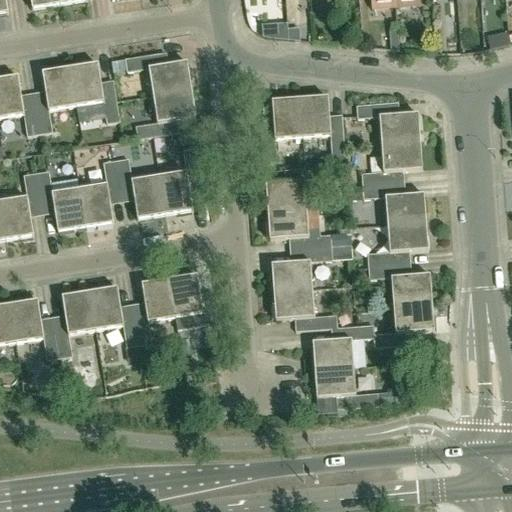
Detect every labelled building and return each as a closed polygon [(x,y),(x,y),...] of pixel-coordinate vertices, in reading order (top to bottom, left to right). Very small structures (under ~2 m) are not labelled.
[(0,0),(0,17),(9,16),(6,0),(0,0)] [(30,0),(33,12),(61,8),(59,0),(30,0)] [(372,0),(373,12),(397,10),(396,0),(372,0)] [(396,0),(397,10),(421,9),(420,0),(396,0)] [(288,44),(288,43),(288,33),(287,27),(262,28),(262,39),(262,40),(265,41),(269,42),(288,44)] [(495,38),(497,49),(509,47),(506,35),(495,38)] [(149,73),(154,100),(192,94),(188,66),(163,70),(161,58),(126,63),(128,76),(149,73)] [(99,68),(71,72),(77,111),(104,106),(107,128),(120,126),(115,90),(102,92),(99,68)] [(35,103),(40,138),(53,136),(49,115),(77,111),(71,72),(43,77),(47,101),(35,103)] [(19,80),(0,83),(0,122),(25,119),(28,140),(40,138),(35,103),(22,105),(19,80)] [(137,131),(139,143),(174,138),(172,126),(197,122),(192,94),(154,100),(158,128),(137,131)] [(332,140),(333,162),(346,161),(343,125),(330,126),(329,101),(301,103),(304,141),(332,140)] [(276,143),(304,141),(301,103),(273,105),(275,130),(262,131),(265,167),(278,166),(276,143)] [(380,121),(382,149),(421,146),(419,118),(394,120),(393,108),(358,110),(359,123),(380,121)] [(423,174),(421,146),(382,149),(384,177),(362,178),(363,191),(399,188),(398,175),(423,174)] [(187,176),(160,180),(166,219),(194,214),(190,190),(202,188),(197,153),(184,154),(187,176)] [(138,223),(166,219),(160,180),(132,185),(129,163),(117,165),(122,200),(134,198),(138,223)] [(122,200),(117,165),(104,167),(108,189),(80,193),(86,231),(113,227),(110,202),(122,200)] [(327,185),(326,171),(291,174),(292,187),(267,189),(269,216),(307,213),(305,186),(327,185)] [(86,231),(80,193),(53,197),(50,176),(37,178),(42,213),(55,211),(59,236),(86,231)] [(27,201),(0,206),(6,244),(34,239),(30,215),(42,213),(37,178),(24,180),(27,201)] [(386,202),(388,229),(427,227),(425,198),(400,200),(399,188),(363,191),(364,203),(386,202)] [(309,241),(307,213),(269,216),(271,244),(295,242),(296,255),(332,252),(331,240),(309,241)] [(427,227),(388,229),(390,257),(368,259),(369,271),(404,269),(404,256),(429,254),(427,227)] [(272,269),(274,297),(313,294),(311,266),(333,264),(332,252),(296,255),(297,267),(272,269)] [(392,282),(394,310),(433,307),(431,280),(405,281),(404,269),(369,271),(370,284),(392,282)] [(170,284),(176,322),(203,318),(206,339),(219,337),(213,302),(201,304),(197,280),(170,284)] [(149,326),(176,322),(170,284),(143,288),(146,313),(134,315),(139,349),(152,347),(149,326)] [(118,292),(90,296),(96,334),(123,330),(127,351),(139,349),(134,315),(121,317),(118,292)] [(337,332),(337,320),(315,321),(313,294),(274,297),(276,324),(301,323),(302,336),(332,334),(332,333),(337,332)] [(69,339),(96,334),(90,296),(63,301),(67,325),(54,327),(60,362),(72,360),(69,339)] [(11,309),(17,347),(44,343),(47,364),(60,362),(54,327),(42,329),(38,305),(11,309)] [(374,339),(375,343),(375,352),(410,349),(410,336),(435,334),(433,307),(394,310),(396,337),(374,339)] [(0,349),(17,347),(11,309),(0,310),(0,349)] [(375,343),(374,339),(374,329),(337,332),(338,345),(313,347),(315,375),(354,372),(352,344),(375,343)] [(356,399),(354,372),(315,375),(317,402),(342,400),(343,413),(378,410),(378,398),(356,399)]
